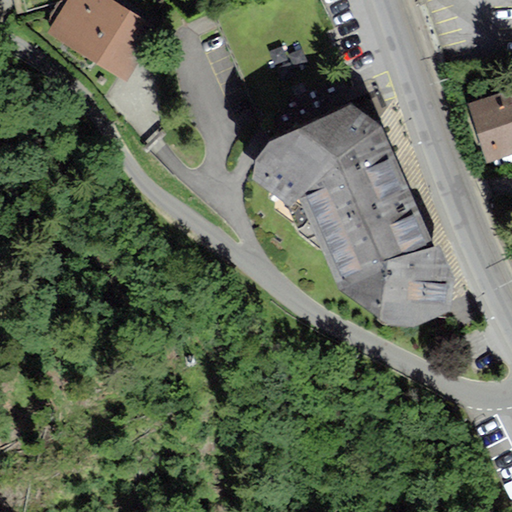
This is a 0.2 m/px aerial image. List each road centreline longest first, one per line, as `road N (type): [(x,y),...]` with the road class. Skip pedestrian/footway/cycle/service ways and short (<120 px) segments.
road 1 (residential): [(0,36),(68,76),(144,182),(307,310),(444,382),(511,392)]
road 2 (secondary): [(387,0),(481,257),(511,317)]
